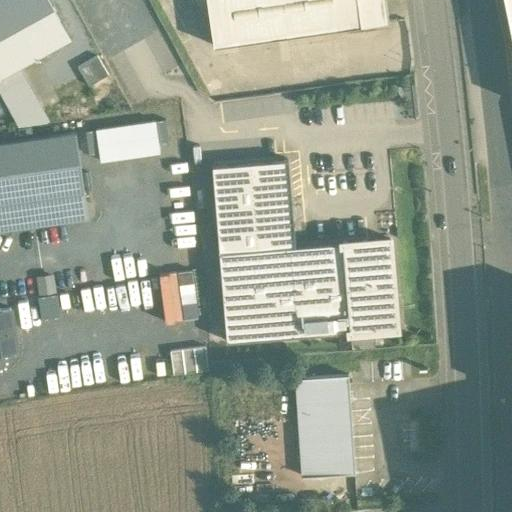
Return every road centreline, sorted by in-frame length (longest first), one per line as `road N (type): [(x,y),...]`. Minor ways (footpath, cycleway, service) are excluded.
road 1 (tertiary): [(473,511),(465,263),(437,0)]
road 2 (unknown): [(0,390),(143,358)]
